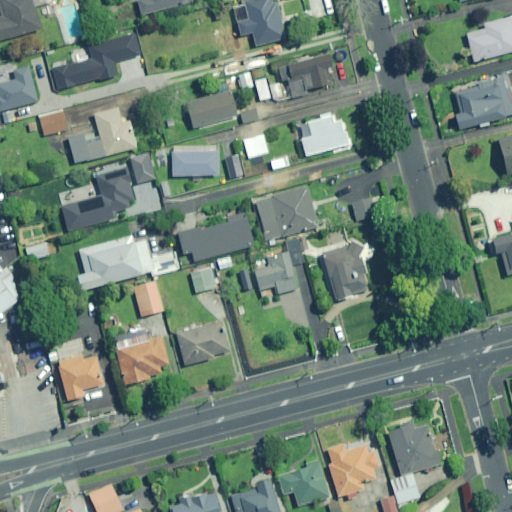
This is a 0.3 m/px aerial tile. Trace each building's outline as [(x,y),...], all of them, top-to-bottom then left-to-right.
[(51,0),(0,0),(0,13),(1,18),(0,17),(0,41),(41,31),(35,8),(53,3),(51,0)] [(142,0),(139,1),(142,16),(192,4),(190,0),(142,0)] [(286,40),(276,0),(271,0),(246,6),(250,20),(237,24),(240,37),(252,34),(255,48),(286,40)] [(484,30),(464,36),(473,64),(511,52),(511,17),(483,26),(484,30)] [(79,85),(72,55),(58,59),(59,63),(46,67),(57,108),(92,98),(88,82),(79,85)] [(336,85),(328,55),(278,69),(282,84),(287,83),(291,98),(309,94),(309,92),(336,85)] [(252,87),(249,74),(238,77),(241,90),(252,87)] [(511,105),(504,78),(454,92),(460,115),(455,116),(459,132),(511,117),(511,105)] [(269,100),(265,81),(255,83),(259,102),(269,100)] [(279,84),(269,87),(272,100),(283,97),(279,84)] [(237,118),(230,92),(185,104),(193,130),(237,118)] [(16,108),(0,112),(0,124),(19,119),(16,108)] [(94,116),(100,142),(86,146),(83,136),(68,140),(74,165),(134,150),(128,123),(122,125),(118,110),(94,116)] [(67,131),(62,112),(38,119),(44,138),(67,131)] [(336,126),(333,116),(307,123),(311,138),(301,141),(305,158),(347,148),(341,124),(336,126)] [(511,175),(511,138),(498,142),(506,177),(511,175)] [(219,177),(218,153),(172,154),(172,178),(219,177)] [(243,177),(238,156),(225,159),(230,180),(243,177)] [(289,167),(287,158),(271,163),(273,172),(289,167)] [(133,198),(126,169),(96,177),(106,217),(131,210),(129,199),(133,198)] [(318,227),(307,189),(256,204),(267,243),(318,227)] [(370,220),(367,202),(353,205),(356,223),(370,220)] [(89,226),(84,207),(64,213),(69,231),(89,226)] [(246,216),(178,236),(184,256),(192,253),(195,260),(254,243),(246,216)] [(511,237),(491,243),(495,259),(500,257),(505,278),(511,275),(511,237)] [(133,245),(131,239),(79,252),(85,276),(75,278),(79,293),(150,274),(151,279),(177,272),(172,253),(150,259),(145,242),(133,245)] [(304,265),(298,239),(284,242),(287,251),(265,256),(268,267),(253,271),(259,292),(274,289),(276,296),(297,291),(291,268),(304,265)] [(49,257),(45,245),(25,250),(29,262),(49,257)] [(369,291),(357,246),(322,255),(335,303),(353,298),(352,296),(369,291)] [(3,270),(0,272),(0,313),(27,293),(7,267),(3,270)] [(213,291),(208,270),(191,275),(196,295),(213,291)] [(162,313),(154,282),(132,288),(140,319),(162,313)] [(226,354),(218,325),(176,335),(185,367),(213,360),(212,357),(226,354)] [(126,387),(151,380),(150,379),(161,376),(159,368),(168,366),(161,338),(149,341),(150,344),(117,352),(126,387)] [(83,362),(82,354),(56,361),(67,403),(84,399),(82,392),(103,387),(96,359),(83,362)] [(412,473),(435,466),(421,421),(386,433),(400,477),(412,473)] [(362,485),(376,480),(374,471),(379,469),(374,453),(367,455),(364,443),(347,448),(346,445),(327,451),(331,465),(328,466),(338,499),(347,496),(348,501),(357,499),(355,494),(364,491),(362,485)] [(329,500),(318,461),(304,465),(305,469),(277,477),(283,501),(294,498),(297,508),(329,500)] [(400,477),(390,480),(398,506),(420,499),(412,473),(400,477)] [(280,511),(271,483),(230,496),(234,511),(280,511)] [(121,511),(122,511),(111,487),(89,497),(95,511),(121,511)] [(217,511),(213,495),(183,503),(184,506),(171,509),(171,511),(217,511)] [(395,511),(392,499),(380,503),(382,511),(395,511)]
